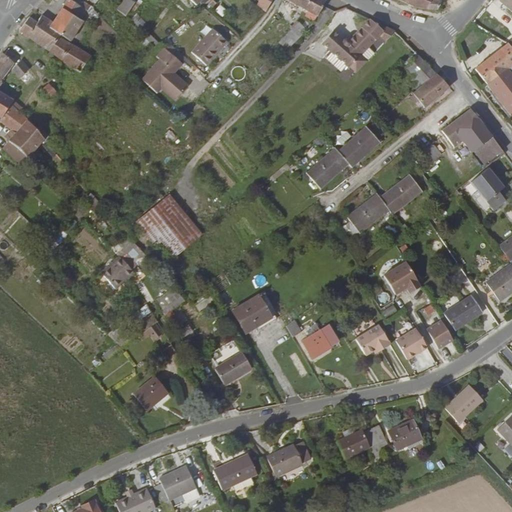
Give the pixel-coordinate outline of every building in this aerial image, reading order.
[(28,36),(49,51),(59,37),(60,35),(70,41),(82,22),(80,20),(90,6),(84,2),(81,7),(69,0),(66,0),(52,23),(41,15),(35,22),(38,24),(28,36)] [(128,0),(125,0),(118,11),(125,16),(134,4),(128,0)] [(260,0),(257,6),(269,12),(274,0),(260,0)] [(305,16),(313,20),(317,16),(326,1),(324,0),(287,0),(308,11),(305,16)] [(437,9),(441,1),(438,0),(400,0),(413,6),(437,9)] [(511,0),(499,0),(498,1),(511,12),(511,0)] [(224,17),(229,11),(220,4),(216,11),(224,17)] [(137,14),(131,20),(139,28),(146,22),(137,14)] [(35,22),(29,17),(19,30),(28,36),(38,24),(35,22)] [(378,35),(385,42),(394,31),(386,27),(382,30),(369,19),(349,40),(347,39),(344,39),(342,40),(333,31),(321,44),(349,68),(378,35)] [(278,42),(286,50),(306,30),(298,22),(297,24),(296,23),(291,27),(292,28),(278,42)] [(159,44),(146,30),(142,35),(151,45),(154,48),(159,44)] [(191,53),(205,65),(226,42),(212,30),(191,53)] [(80,73),(91,57),(68,43),(59,37),(49,51),(80,73)] [(511,50),(507,44),(474,69),(487,85),(506,69),(511,76),(511,75),(511,50)] [(161,88),(175,100),(187,86),(175,76),(174,77),(169,74),(179,62),(163,48),(156,57),(160,60),(142,80),(150,87),(154,82),(161,88)] [(436,74),(415,52),(402,64),(421,87),(436,74)] [(0,81),(13,63),(2,53),(0,55),(0,81)] [(28,70),(20,60),(12,69),(20,79),(28,70)] [(493,97),(507,115),(511,111),(511,76),(506,69),(487,85),(493,93),(495,95),(493,97)] [(59,83),(66,78),(61,71),(54,76),(59,83)] [(420,88),(410,96),(411,96),(408,99),(414,105),(417,102),(423,108),(448,87),(436,74),(421,87),(420,88)] [(28,120),(10,104),(12,100),(0,92),(0,84),(1,83),(0,81),(0,122),(15,133),(8,141),(27,158),(43,139),(40,135),(44,132),(39,126),(35,129),(28,121),(28,120)] [(154,82),(150,87),(157,93),(161,88),(154,82)] [(49,83),(42,89),(50,98),(57,93),(49,83)] [(248,94),(252,88),(243,83),(240,89),(248,94)] [(441,131),(453,146),(454,147),(462,141),(471,154),(474,152),(477,149),(487,163),(502,151),(495,141),(470,109),(458,118),(441,131)] [(305,173),(321,190),(349,164),(352,168),(380,143),(365,126),(337,151),(334,148),(305,173)] [(8,141),(2,149),(21,165),(27,158),(8,141)] [(423,152),(432,163),(442,155),(433,144),(423,152)] [(487,163),(477,149),(474,152),(484,166),(487,163)] [(488,168),(470,182),(477,191),(472,194),(484,209),(489,206),(493,211),(505,201),(498,192),(503,188),(488,168)] [(346,216),(359,234),(389,211),(392,215),(422,192),(409,174),(378,197),(375,193),(346,216)] [(91,193),(85,199),(94,208),(100,203),(91,193)] [(135,222),(174,257),(207,230),(168,195),(135,222)] [(126,254),(121,259),(131,270),(136,265),(126,254)] [(121,259),(119,257),(101,273),(115,289),(133,273),(131,270),(121,259)] [(479,271),(486,267),(482,260),(475,264),(479,271)] [(383,276),(395,295),(406,288),(409,293),(420,287),(405,263),(383,276)] [(499,302),(511,292),(511,267),(510,265),(485,283),(499,302)] [(156,302),(165,316),(166,315),(172,311),(184,301),(174,289),(156,302)] [(269,306),(271,305),(263,292),(232,311),(245,333),(274,315),(269,306)] [(466,322),(481,312),(471,296),(443,314),(453,328),(465,320),(466,322)] [(428,316),(436,311),(432,304),(423,309),(428,316)] [(382,312),(386,318),(396,311),(393,305),(382,312)] [(172,311),(166,315),(174,328),(180,324),(172,311)] [(121,324),(109,337),(121,348),(138,336),(154,324),(157,322),(151,313),(133,327),(127,319),(121,324)] [(301,333),(293,320),(285,326),(292,338),(301,333)] [(426,330),(437,349),(452,340),(440,321),(426,330)] [(302,342),(311,357),(338,341),(328,325),(319,331),(315,323),(310,326),(312,329),(305,333),(308,338),(302,342)] [(154,324),(146,330),(149,334),(154,340),(162,334),(154,324)] [(373,351),(378,348),(380,351),(390,345),(378,325),(355,339),(365,356),(373,351)] [(427,348),(415,329),(395,341),(407,360),(427,348)] [(141,340),(149,334),(146,330),(138,336),(141,340)] [(178,357),(172,346),(166,349),(173,360),(178,357)] [(241,352),(214,369),(223,384),(250,368),(241,352)] [(133,394),(146,410),(167,392),(154,377),(133,394)] [(469,385),(444,408),(458,423),(482,400),(469,385)] [(511,416),(497,429),(511,445),(511,416)] [(422,442),(412,420),(388,431),(396,450),(406,446),(407,449),(422,442)] [(378,425),(370,429),(377,444),(382,454),(387,446),(378,425)] [(369,447),(377,444),(370,429),(362,433),(361,430),(353,434),(351,428),(342,432),(345,438),(336,442),(344,459),(369,447)] [(302,441),(293,446),(301,463),(310,458),(302,441)] [(374,458),(382,455),(382,454),(377,444),(369,447),(374,458)] [(275,476),(301,464),(301,463),(292,445),(266,457),(275,476)] [(256,474),(247,455),(213,471),(222,490),(256,474)] [(161,483),(153,487),(164,511),(174,511),(169,500),(182,493),(185,498),(192,495),(190,490),(195,488),(185,466),(159,478),(161,483)] [(128,497),(115,503),(119,511),(146,511),(155,508),(146,489),(133,495),(128,497)] [(82,509),(75,511),(100,511),(95,499),(81,506),(82,509)]
